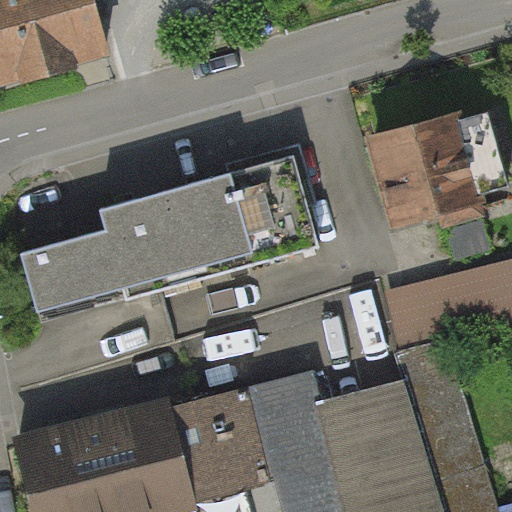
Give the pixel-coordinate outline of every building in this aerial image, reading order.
[(0,0),(0,87),(119,55),(103,0),(0,0)] [(511,187),(490,106),(372,137),(397,229),(511,198),(511,187)] [(36,253),(53,316),(325,243),(301,156),(110,208),(117,231),(36,253)] [(511,258),(439,278),(460,356),(511,342),(511,258)] [(315,403),(345,511),(491,511),(450,365),(315,403)] [(177,407),(204,505),(179,511),(345,511),(315,403),(305,371),(177,407)] [(19,439),(39,511),(179,511),(204,505),(177,407),(175,397),(19,439)]
